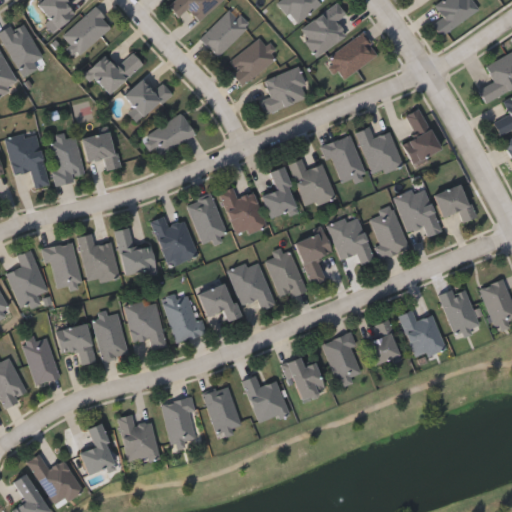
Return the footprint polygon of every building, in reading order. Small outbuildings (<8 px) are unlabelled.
[(34,5),(39,0),(64,0),(63,1),(74,14),(55,30),(34,5)] [(166,5),(171,0),(222,0),(197,21),(187,10),(177,18),(166,5)] [(296,25),(276,3),(279,0),(317,0),(320,3),(296,25)] [(470,0),(477,10),(439,36),(431,24),(441,18),(433,5),(440,0),(470,0)] [(345,14),(336,20),(346,35),(315,56),(297,30),(336,2),(345,14)] [(110,27),(75,56),(59,37),(94,7),(110,27)] [(198,38),(229,7),(248,25),(216,57),(198,38)] [(0,37),(0,30),(20,20),(41,59),(18,71),(0,37)] [(377,54),(342,79),(326,57),(362,32),(377,54)] [(225,64),(259,36),(277,57),(242,85),(225,64)] [(484,64),(511,51),(511,88),(483,102),(477,89),(492,81),(484,64)] [(141,64),(108,95),(86,72),(103,56),(114,68),(130,52),(141,64)] [(0,53),(17,84),(0,93),(0,53)] [(263,114),(258,101),(269,96),(262,80),(295,66),(308,96),(263,114)] [(162,83),(170,93),(135,122),(128,113),(134,109),(122,94),(141,79),(151,91),(162,83)] [(511,128),(499,135),(492,122),(508,114),(501,101),(511,95),(511,128)] [(420,108),(438,151),(410,162),(402,142),(414,137),(405,114),(420,108)] [(154,158),(141,136),(181,112),(194,135),(154,158)] [(389,131),(401,166),(371,176),(355,131),(368,127),(372,137),(389,131)] [(117,167),(105,170),(102,158),(86,162),(80,137),(108,130),(117,167)] [(36,131),(47,185),(33,188),(30,169),(11,173),(4,138),(36,131)] [(338,185),(322,144),(348,134),(364,174),(338,185)] [(54,183),(47,140),(75,135),(82,178),(54,183)] [(304,169),(321,163),(333,198),(303,208),(288,163),(301,158),(304,169)] [(261,195),(274,191),(268,171),(283,166),(297,208),(268,218),(261,195)] [(457,210),(441,217),(432,194),(460,183),(473,217),(462,222),(457,210)] [(252,191),(264,226),(234,237),(219,191),(232,187),(235,197),(252,191)] [(423,226),(405,231),(394,196),(425,187),(439,232),(426,236),(423,226)] [(198,244),(187,203),(212,196),(224,237),(198,244)] [(379,259),(364,217),(391,207),(407,248),(379,259)] [(356,215),(372,260),(359,264),(356,254),(338,260),(326,225),(356,215)] [(184,220),(195,256),(165,265),(151,220),(163,216),(166,226),(184,220)] [(149,243),(154,269),(123,276),(114,231),(128,228),(132,247),(149,243)] [(316,259),(324,280),(309,285),(293,240),(322,229),(331,254),(316,259)] [(86,283),(77,236),(91,234),(93,244),(110,241),(117,277),(86,283)] [(43,247),(71,242),(79,283),(51,289),(43,247)] [(263,257),(288,248),(303,290),(278,299),(263,257)] [(5,272),(19,267),(14,255),(30,249),(47,294),(18,305),(5,272)] [(258,260),(273,305),(260,309),(256,299),(239,305),(228,270),(258,260)] [(222,310),(206,316),(196,290),(225,279),(238,317),(226,321),(222,310)] [(511,308),(511,321),(492,328),(478,287),(502,279),(511,308)] [(438,296),(464,287),(478,329),(453,338),(438,296)] [(0,314),(0,290),(10,309),(0,314)] [(172,341),(164,296),(188,292),(193,320),(201,318),(204,335),(172,341)] [(131,342),(123,306),(155,300),(165,347),(151,349),(149,338),(131,342)] [(414,359),(398,315),(411,310),(415,320),(431,314),(444,348),(414,359)] [(100,360),(91,317),(117,311),(126,355),(100,360)] [(375,323),(389,320),(399,358),(371,365),(365,341),(378,337),(375,323)] [(94,362),(80,365),(77,350),(60,353),(55,330),(86,323),(94,362)] [(335,383),(320,342),(346,332),(361,373),(335,383)] [(45,337),(58,377),(34,384),(19,340),(32,336),(33,341),(45,337)] [(17,401),(3,408),(0,401),(0,359),(8,356),(24,392),(15,396),(17,401)] [(314,361),(324,392),(298,401),(285,361),(299,356),(302,365),(314,361)] [(275,379),(287,413),(256,423),(241,379),(254,375),(258,385),(275,379)] [(216,437),(202,393),(227,385),(239,425),(230,428),(231,433),(216,437)] [(168,444),(160,402),(190,397),(193,411),(189,412),(194,439),(168,444)] [(151,421),(157,456),(125,462),(117,417),(131,414),(133,424),(151,421)] [(91,448),(86,428),(102,424),(112,467),(84,474),(79,451),(91,448)] [(25,462),(37,453),(47,469),(61,459),(81,490),(55,507),(25,462)] [(12,511),(11,510),(23,503),(11,481),(25,473),(46,511),(12,511)]
